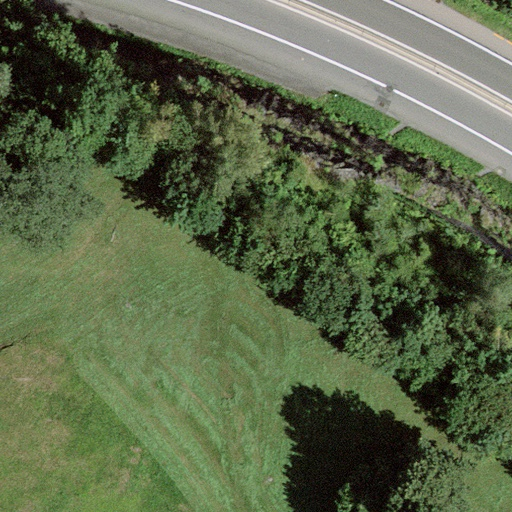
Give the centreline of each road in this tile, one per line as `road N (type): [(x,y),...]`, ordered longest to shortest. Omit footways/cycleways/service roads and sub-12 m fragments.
road 1 (primary): [(219,0),(387,68),(511,133)]
road 2 (primary): [(511,84),(338,0)]
